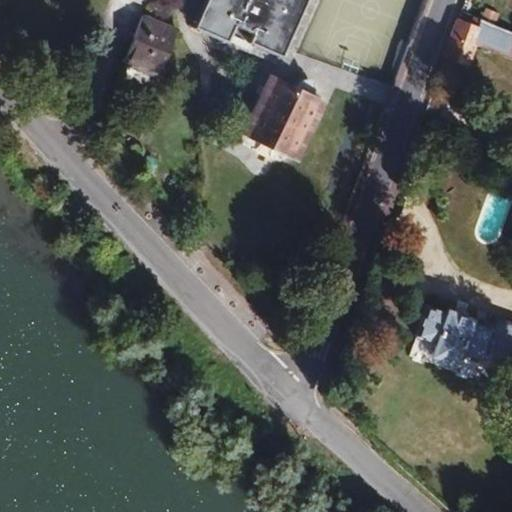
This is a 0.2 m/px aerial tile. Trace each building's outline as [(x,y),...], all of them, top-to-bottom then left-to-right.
[(210,0),(199,28),(233,41),(241,23),(259,30),(255,39),(289,53),(309,0),(210,0)] [(121,65),(156,80),(170,44),(175,32),(140,16),(121,65)] [(457,19),(444,54),(463,61),(473,38),(507,51),(511,38),(511,30),(479,17),(476,25),(457,19)] [(170,44),(156,80),(166,85),(181,48),(170,44)] [(244,102),(236,120),(248,125),(247,129),(293,151),(316,104),(270,81),(257,108),(244,102)] [(477,358),(489,328),(469,321),(471,317),(447,308),(445,312),(426,305),(414,335),(415,335),(436,343),(431,355),(452,363),(458,352),(477,358)] [(511,324),(493,317),(489,328),(477,358),(458,352),(452,363),(431,355),(436,343),(415,335),(408,354),(487,384),(495,363),(508,368),(511,358),(511,324)]
